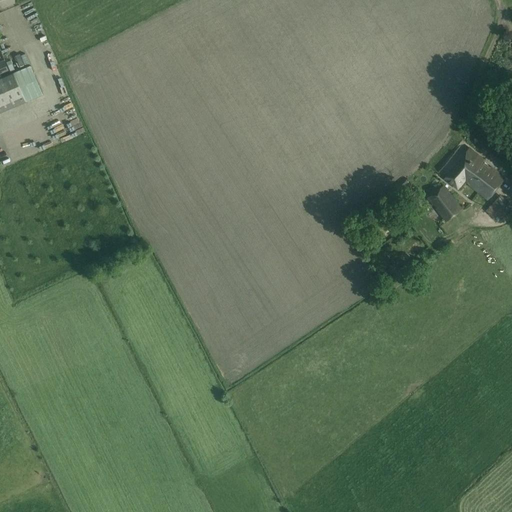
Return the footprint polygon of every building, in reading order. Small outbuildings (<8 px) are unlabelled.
[(26,28),(28,33),(36,29),(34,24),(26,28)] [(10,52),(12,61),(25,58),(23,49),(10,52)] [(30,65),(0,78),(0,111),(42,93),(30,65)] [(457,188),(463,181),(486,199),(504,178),(482,160),(483,159),(469,148),(444,178),(457,188)] [(443,185),(427,198),(445,222),(461,209),(443,185)] [(511,205),(500,195),(485,211),(497,221),(511,205)]
